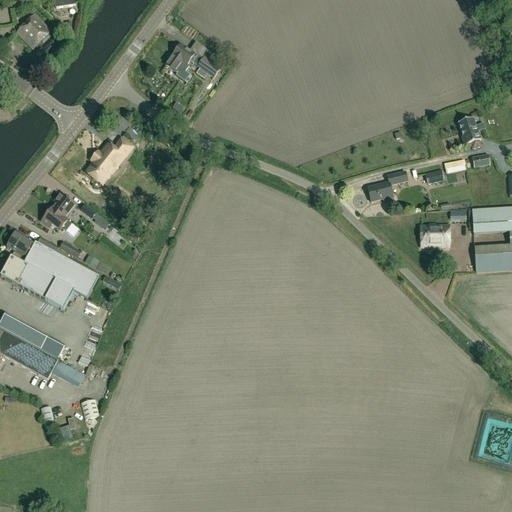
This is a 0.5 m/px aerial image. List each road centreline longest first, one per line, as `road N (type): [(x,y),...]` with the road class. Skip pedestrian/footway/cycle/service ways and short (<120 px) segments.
road 1 (unclassified): [(511,373),(319,191),(179,129),(110,79)]
road 2 (tertiary): [(0,220),(77,124)]
